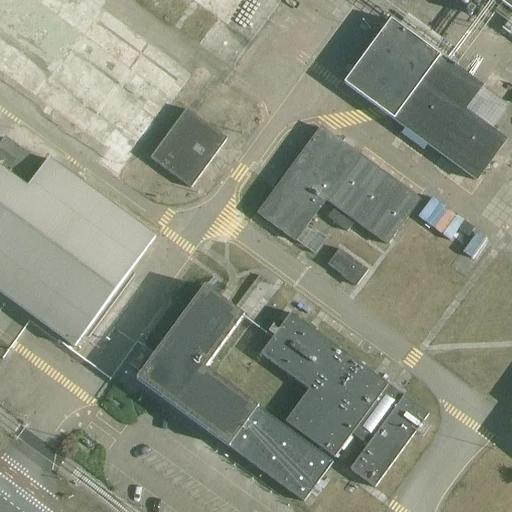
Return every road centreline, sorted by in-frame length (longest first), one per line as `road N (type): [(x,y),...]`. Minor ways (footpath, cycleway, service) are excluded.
road 1 (unknown): [(0,96),(143,203),(183,217),(209,213)]
road 2 (unknown): [(130,0),(234,72),(260,84),(304,85)]
